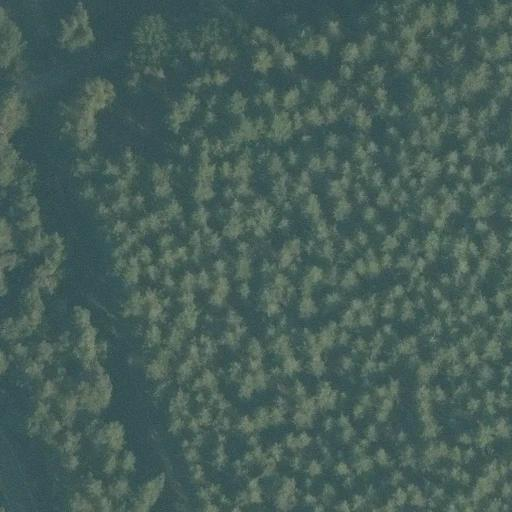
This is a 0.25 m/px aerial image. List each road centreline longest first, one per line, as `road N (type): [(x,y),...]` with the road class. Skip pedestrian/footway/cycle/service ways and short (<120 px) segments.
road 1 (track): [(68,195),(184,511)]
road 2 (unclassified): [(0,95),(254,0)]
road 3 (track): [(0,2),(68,195)]
